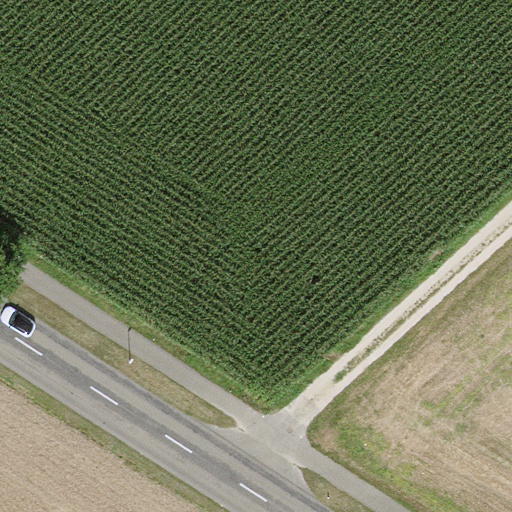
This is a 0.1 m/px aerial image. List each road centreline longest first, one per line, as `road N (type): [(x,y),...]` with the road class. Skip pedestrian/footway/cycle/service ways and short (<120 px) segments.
road 1 (track): [(242,485),(276,434),(511,223)]
road 2 (tertiary): [(0,327),(283,511)]
